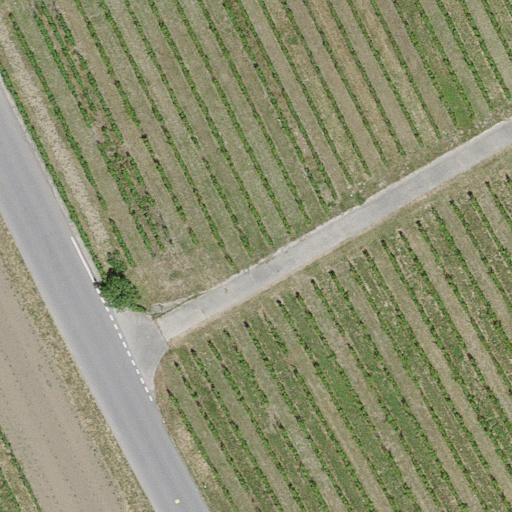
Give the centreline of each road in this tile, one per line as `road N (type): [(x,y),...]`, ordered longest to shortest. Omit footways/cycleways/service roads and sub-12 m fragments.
road 1 (track): [(115,365),(511,134)]
road 2 (tertiary): [(0,132),(198,511)]
